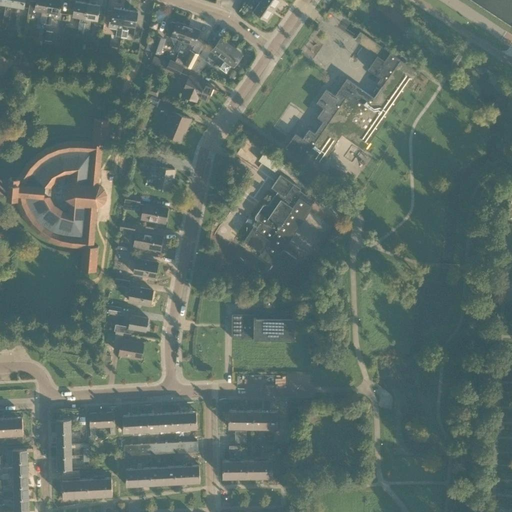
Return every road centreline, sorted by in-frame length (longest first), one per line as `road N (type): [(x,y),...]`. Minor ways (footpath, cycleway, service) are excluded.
road 1 (residential): [(170,390),(168,342),(204,156),(270,48)]
road 2 (residential): [(43,399),(170,390)]
road 3 (residential): [(210,511),(207,391)]
